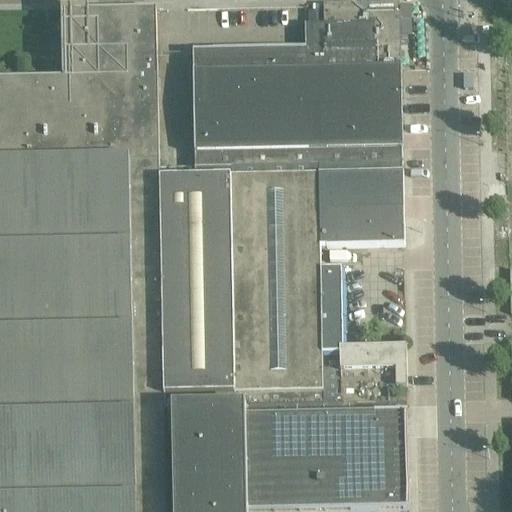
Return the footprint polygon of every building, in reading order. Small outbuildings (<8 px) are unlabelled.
[(401,70),(400,19),(400,6),(393,6),(393,1),(386,1),(386,6),(374,7),(375,70),(401,70)] [(403,152),(402,88),(402,70),(401,70),(375,70),(374,7),(324,8),(324,10),(325,28),(303,28),(303,30),(305,30),(306,52),(190,54),(190,56),(193,56),(195,170),(231,170),(319,168),(403,166),(403,165),(402,165),(402,152),(403,152)] [(166,511),(164,411),(160,171),(156,11),(155,11),(78,13),(78,12),(65,13),(65,14),(69,14),(70,80),(0,81),(0,511),(166,511)] [(344,353),(343,274),(322,274),(321,252),(405,250),(404,177),(403,177),(403,166),(319,168),(231,170),(195,170),(160,171),(164,411),(174,411),(236,409),(245,409),(332,407),(390,406),(389,394),(408,394),(407,352),(344,353)] [(410,511),(409,438),(408,417),(407,417),(407,406),(390,406),(332,407),(245,409),(247,511),(410,511)] [(247,511),(245,409),(236,409),(174,411),(175,511),(247,511)]
